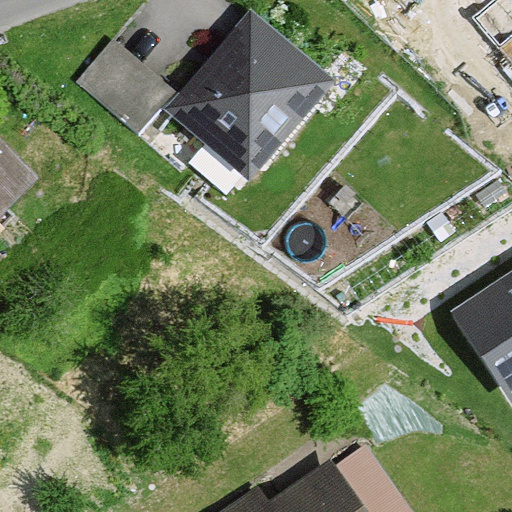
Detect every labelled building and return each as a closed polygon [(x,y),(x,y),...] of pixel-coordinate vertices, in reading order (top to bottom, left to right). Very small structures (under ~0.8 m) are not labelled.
[(326,65),(247,0),(244,0),(161,100),(241,166),(326,65)] [(115,32),(83,69),(142,119),(174,82),(115,32)] [(511,37),(498,50),(511,65),(511,37)] [(0,193),(29,164),(0,136),(0,193)] [(511,284),(458,320),(511,402),(511,284)] [(264,494),(256,481),(209,511),(411,511),(362,439),(332,459),(327,451),(264,494)]
